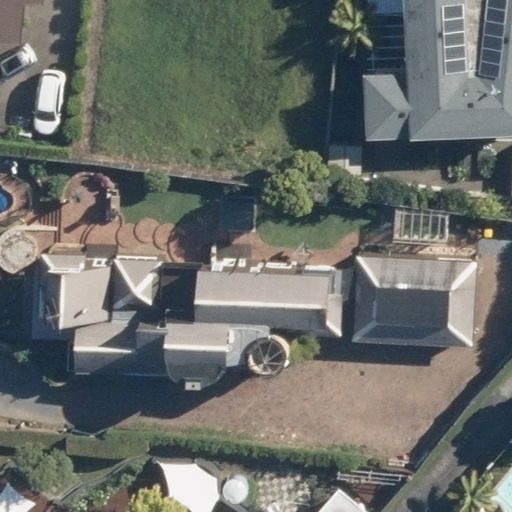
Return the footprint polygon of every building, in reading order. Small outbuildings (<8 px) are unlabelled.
[(0,0),(0,40),(1,31),(27,33),(29,0),(0,0)] [(511,0),(367,0),(367,131),(511,131),(511,0)] [(478,253),(362,249),(359,334),(476,337),(478,253)] [(335,320),(337,263),(45,252),(42,313),(70,314),(68,364),(186,369),(187,349),(276,353),(277,318),(335,320)] [(0,511),(263,511),(192,449),(183,451),(174,452),(166,454),(157,456),(149,459),(140,462),(132,465),(123,468),(115,472),(107,476),(100,480),(92,484),(84,489),(77,494),(70,499),(63,505),(7,458),(0,466),(0,511)] [(376,511),(343,484),(318,511),(376,511)]
